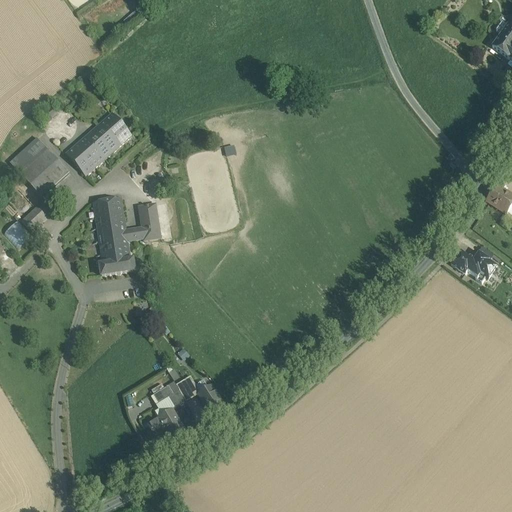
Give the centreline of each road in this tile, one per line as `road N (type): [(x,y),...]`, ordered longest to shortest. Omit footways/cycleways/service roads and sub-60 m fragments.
road 1 (tertiary): [(96,511),(219,444),(303,377),(418,270),(481,183)]
road 2 (residential): [(481,183),(407,98),(367,0)]
